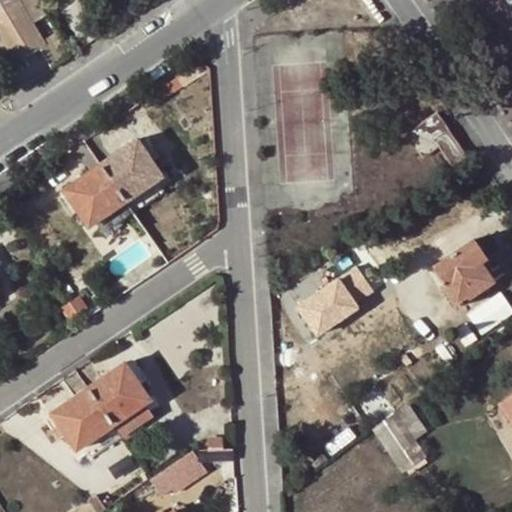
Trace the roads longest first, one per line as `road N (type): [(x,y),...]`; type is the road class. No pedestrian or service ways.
road 1 (residential): [(238,236),(0,398)]
road 2 (residential): [(252,511),(238,236)]
road 3 (tertiary): [(221,0),(8,142)]
road 4 (residential): [(238,236),(226,0)]
road 5 (residential): [(511,175),(393,0)]
